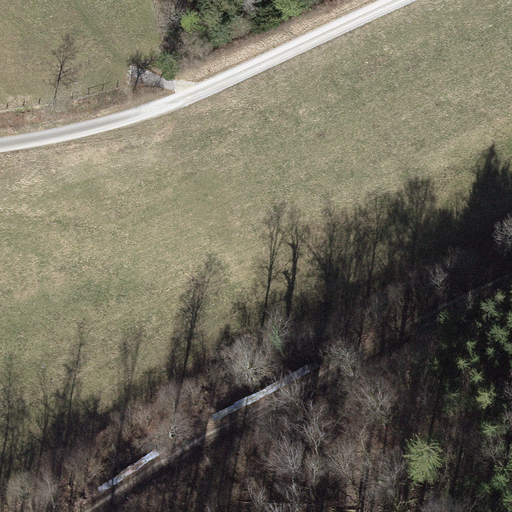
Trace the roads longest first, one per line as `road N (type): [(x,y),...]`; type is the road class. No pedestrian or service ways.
road 1 (track): [(93,511),(232,423),(511,278)]
road 2 (track): [(0,144),(160,105),(399,0)]
